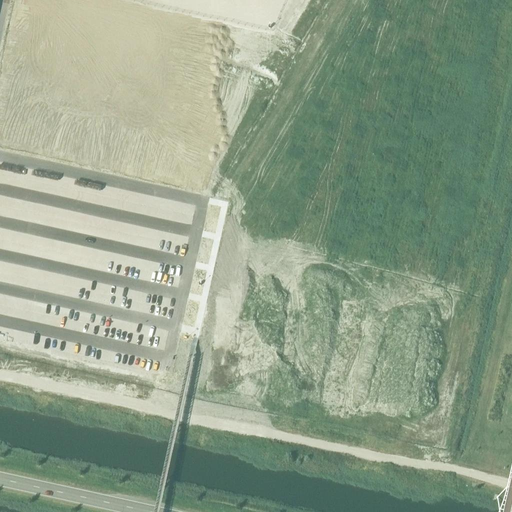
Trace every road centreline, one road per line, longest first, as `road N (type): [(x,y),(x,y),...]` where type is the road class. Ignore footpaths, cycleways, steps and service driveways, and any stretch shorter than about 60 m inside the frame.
road 1 (unclassified): [(0,376),(436,467)]
road 2 (unclassified): [(436,467),(511,130)]
road 3 (primary): [(146,511),(0,479)]
